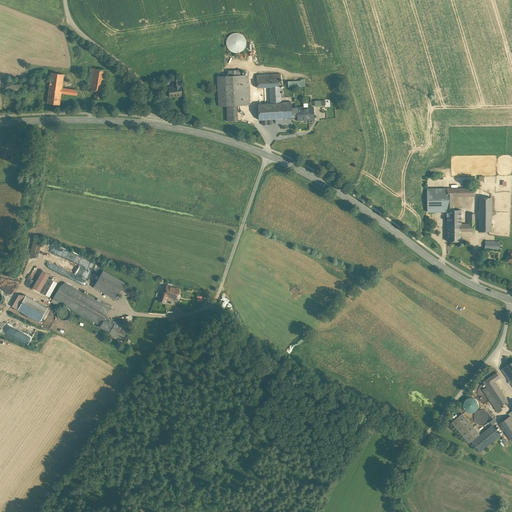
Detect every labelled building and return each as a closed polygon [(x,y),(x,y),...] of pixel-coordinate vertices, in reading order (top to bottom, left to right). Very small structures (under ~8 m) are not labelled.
[(239,33),(235,32),(231,33),(228,36),(226,40),(226,44),(227,47),(230,50),(233,52),(237,53),(241,51),(244,49),(246,45),(246,41),(245,37),(243,34),(239,33)] [(106,70),(94,68),(90,90),(96,91),(102,92),(106,70)] [(64,74),(51,72),(49,90),(61,92),(62,88),(63,88),(63,87),(62,86),(64,74)] [(280,73),(256,75),(257,80),(256,80),(257,80),(257,88),(269,87),(275,87),(275,98),(271,98),(272,103),(270,103),(258,104),(259,119),(258,119),(258,120),(262,119),(272,119),(279,118),(278,103),(281,103),(281,102),(281,97),(281,88),(280,73)] [(248,75),(225,76),(226,86),(227,106),(237,105),(250,105),(248,75)] [(225,76),(217,76),(218,87),(226,86),(225,76)] [(16,85),(8,84),(7,90),(21,93),(22,85),(17,84),(16,85)] [(174,87),(169,87),(170,96),(177,96),(177,97),(182,96),(181,86),(180,86),(174,87)] [(226,86),(218,87),(219,106),(226,106),(227,106),(226,86)] [(61,92),(49,90),(47,103),(60,105),(61,93),(61,92)] [(291,102),(281,102),(281,103),(278,103),(279,118),(292,117),(292,108),(291,102)] [(227,106),(226,106),(227,121),(238,121),(237,105),(227,106)] [(313,107),(297,108),(297,117),(297,120),(314,119),(313,107)] [(447,212),(446,188),(427,189),(427,212),(447,212)] [(451,188),(446,188),(447,212),(447,228),(461,228),(461,231),(474,231),(474,213),(468,213),(468,224),(461,224),(461,210),(452,210),(452,200),(451,200),(451,196),(451,188)] [(470,188),(451,188),(451,196),(475,196),(475,188),(474,188),(470,188)] [(491,198),(479,198),(479,231),(491,231),(491,198)] [(461,228),(447,228),(447,241),(461,241),(461,231),(461,228)] [(41,241),(33,240),(30,257),(38,258),(41,241)] [(501,242),(492,241),(485,241),(484,248),(500,249),(501,242)] [(46,260),(66,269),(88,269),(83,267),(79,267),(65,261),(71,261),(75,263),(77,258),(78,255),(74,254),(71,254),(65,251),(64,251),(54,247),(52,247),(46,260)] [(125,282),(103,270),(93,287),(115,299),(121,290),(123,285),(125,282)] [(33,288),(40,291),(50,274),(43,271),(33,288)] [(52,275),(50,274),(40,291),(49,297),(57,283),(50,279),(52,275)] [(110,308),(66,283),(63,287),(60,290),(58,289),(53,299),(62,304),(100,325),(105,316),(110,308)] [(179,290),(167,286),(164,294),(168,296),(176,298),(177,295),(179,294),(179,292),(179,290)] [(164,294),(160,293),(158,300),(165,303),(168,296),(164,294)] [(18,309),(26,295),(19,294),(12,306),(18,309)] [(48,307),(26,295),(18,309),(39,322),(48,307)] [(61,307),(62,304),(53,299),(51,302),(61,307)] [(70,316),(70,313),(70,311),(68,309),(66,307),(64,307),(61,307),(59,309),(58,311),(57,313),(58,316),(59,318),(61,319),(64,320),(66,319),(69,318),(70,316)] [(6,332),(8,333),(11,333),(11,329),(10,328),(10,324),(13,324),(16,326),(14,326),(15,327),(23,327),(18,324),(17,324),(18,322),(8,315),(5,321),(7,322),(7,323),(5,326),(7,327),(6,328),(6,332)] [(110,331),(116,322),(105,316),(100,325),(110,331)] [(188,325),(180,320),(176,327),(185,331),(188,325)] [(116,322),(110,331),(109,333),(122,340),(128,328),(116,321),(116,322)] [(511,381),(511,375),(506,366),(502,369),(511,382),(511,381)] [(508,401),(494,381),(500,377),(497,372),(484,381),(487,387),(500,406),(501,406),(508,401)] [(500,406),(487,387),(483,390),(490,400),(498,413),(503,409),(501,406),(500,406)] [(472,395),(462,403),(470,413),(480,406),(472,395)] [(489,420),(490,417),(489,414),(488,412),(485,410),(482,410),(479,410),(477,412),(475,415),(475,418),(475,421),(477,423),(479,425),(482,425),(485,425),(488,423),(489,420)] [(480,434),(462,414),(452,422),(469,443),(480,434)] [(511,418),(510,416),(500,423),(511,440),(511,418)] [(493,424),(472,441),(480,452),(502,435),(493,424)]
